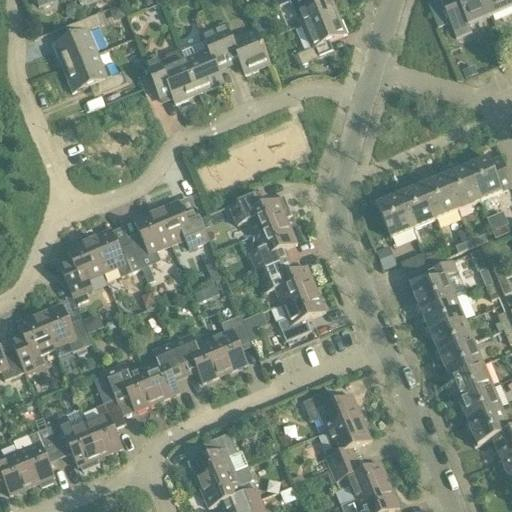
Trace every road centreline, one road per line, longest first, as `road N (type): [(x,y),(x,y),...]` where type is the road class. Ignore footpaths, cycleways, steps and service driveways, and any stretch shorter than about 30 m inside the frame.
road 1 (residential): [(66,209),(146,186),(179,139),(287,99),(313,90),(362,105)]
road 2 (residential): [(147,470),(153,452),(176,436),(386,349)]
road 3 (residential): [(362,105),(337,189),(341,235),(386,349)]
road 4 (residential): [(66,209),(18,77),(11,0)]
road 5 (residential): [(375,63),(492,104),(511,161)]
road 6 (residential): [(386,349),(456,511)]
road 7 (residential): [(0,307),(21,293),(66,209)]
